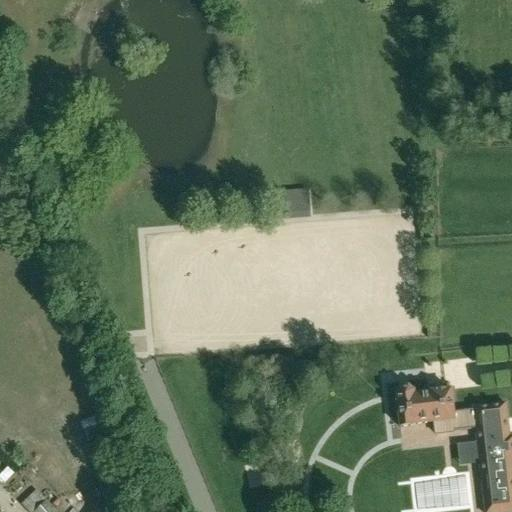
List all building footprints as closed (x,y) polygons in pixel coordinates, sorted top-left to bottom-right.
[(295,195),(295,220),(314,219),(314,194),(295,195)] [(400,388),(396,394),(400,428),(412,427),(411,426),(434,423),(435,435),(456,432),(456,430),(475,428),(485,511),(511,511),(511,462),(511,461),(511,460),(511,437),(509,437),(505,404),(473,408),(473,410),(453,413),(451,390),(414,394),(414,392),(408,387),(400,388)] [(82,448),(106,505),(134,493),(111,436),(82,448)] [(11,487),(23,476),(15,468),(3,479),(11,487)] [(13,497),(28,511),(56,511),(27,483),(13,497)]
